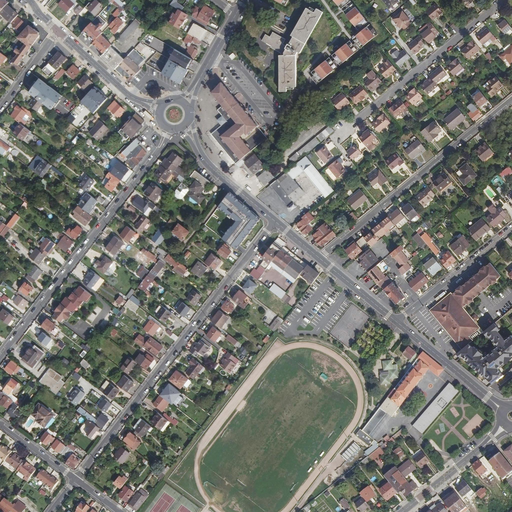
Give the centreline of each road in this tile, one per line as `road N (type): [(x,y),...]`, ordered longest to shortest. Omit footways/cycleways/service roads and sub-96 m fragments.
road 1 (residential): [(274,221),(75,479)]
road 2 (residential): [(0,356),(170,128)]
road 3 (residential): [(318,258),(511,99)]
road 4 (residential): [(348,128),(503,0)]
road 5 (residential): [(397,322),(511,226)]
road 6 (secondary): [(274,221),(212,169),(184,125)]
